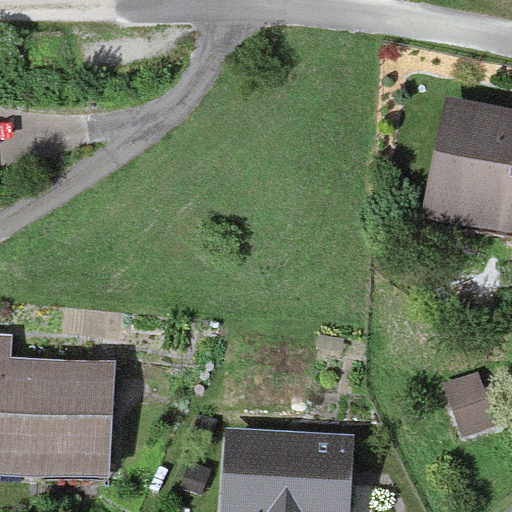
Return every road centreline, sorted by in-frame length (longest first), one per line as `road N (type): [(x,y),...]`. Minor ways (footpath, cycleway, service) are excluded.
road 1 (residential): [(511,44),(206,6),(197,74),(113,149),(0,218)]
road 2 (track): [(204,0),(206,6),(0,5)]
